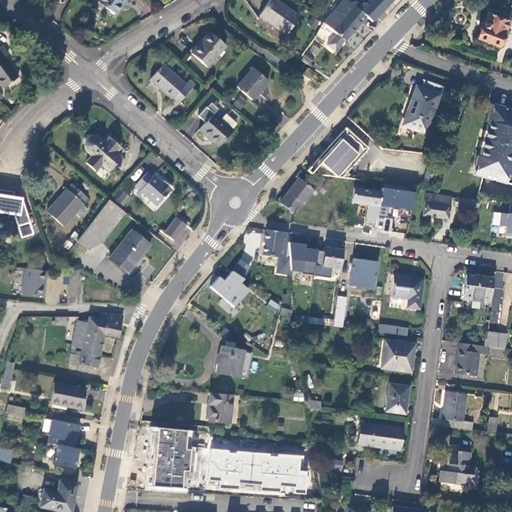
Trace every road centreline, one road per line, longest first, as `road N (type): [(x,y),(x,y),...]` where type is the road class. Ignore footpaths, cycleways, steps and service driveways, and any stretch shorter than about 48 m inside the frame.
road 1 (secondary): [(235,203),(390,37)]
road 2 (residential): [(441,255),(265,225),(235,203)]
road 3 (residential): [(414,468),(441,255)]
road 4 (residential): [(314,509),(107,499)]
road 5 (residential): [(235,203),(86,72)]
road 6 (secondary): [(107,499),(128,391),(154,320)]
road 7 (residential): [(0,340),(19,308),(127,309),(154,320)]
road 8 (secondary): [(154,320),(235,203)]
road 9 (residential): [(86,72),(202,0)]
road 10 (residential): [(511,86),(400,48),(390,37)]
